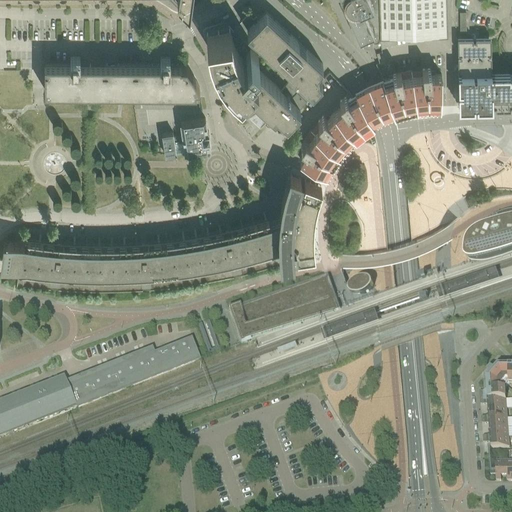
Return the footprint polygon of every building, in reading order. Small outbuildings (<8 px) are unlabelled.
[(343,0),(347,8),(353,23),(359,36),(369,32),(371,36),(371,37),(372,38),(373,38),(373,39),(374,39),(375,39),(376,39),(377,39),(378,38),(379,38),(380,37),(380,36),(381,36),(381,35),(381,33),(379,0),(343,0)] [(445,0),(379,0),(381,33),(382,33),(446,32),(445,0)] [(274,114),(274,115),(297,91),(307,99),(314,91),(313,90),(322,80),(322,79),(318,75),(315,72),(316,70),(323,63),(266,10),(261,16),(259,14),(254,19),(249,14),(216,49),(217,52),(221,61),(227,70),(234,78),(243,85),(243,86),(266,107),(274,114)] [(473,37),(458,37),(458,52),(461,52),(461,55),(458,55),(458,70),(461,70),(461,73),(458,73),(459,88),(462,88),(462,91),(459,91),(459,106),(474,106),(474,103),(477,103),(477,106),(492,105),(492,103),(495,103),(495,105),(510,105),(510,102),(511,102),(511,74),(510,75),(510,72),(492,72),(491,54),(489,54),(489,52),(491,52),(491,36),(476,36),(476,39),(473,39),(473,37)] [(45,63),(45,89),(76,89),(79,89),(80,89),(84,89),(89,89),(92,89),(97,89),(101,89),(105,89),(196,90),(196,86),(199,86),(199,87),(200,86),(197,80),(196,77),(193,72),(191,69),(187,64),(187,63),(170,63),(170,56),(161,56),(161,63),(159,63),(153,63),(135,63),(130,63),(123,63),(119,63),(118,63),(108,63),(105,63),(97,63),(92,63),(89,63),(84,63),(80,63),(80,56),(71,56),(71,63),(45,63)] [(405,104),(405,108),(412,106),(419,105),(426,104),(434,104),(441,104),(442,73),(431,73),(431,68),(422,69),(423,72),(413,72),(412,70),(401,72),(393,74),(394,76),(384,79),(383,77),(382,77),(372,81),(369,83),(359,88),(355,90),(356,92),(352,94),(348,97),(347,96),(340,101),(343,105),(342,105),(335,111),(328,118),(324,115),(318,121),(320,123),(314,131),(311,129),(305,138),(301,145),(305,148),(300,157),(328,171),(331,164),(335,158),(339,152),(344,147),(348,141),(353,136),(359,132),(365,127),(363,124),(366,122),(373,118),(383,113),(387,111),(397,107),(405,104)] [(96,113),(85,113),(83,211),(95,211),(96,113)] [(208,130),(206,117),(181,121),(183,134),(174,135),(173,130),(162,132),(166,154),(205,148),(210,148),(209,138),(210,137),(209,130),(208,130)] [(305,179),(304,182),(300,180),(301,177),(290,173),(286,187),(282,201),(285,202),(283,214),(281,214),(280,219),(272,222),(276,234),(280,234),(280,242),(281,253),(281,256),(281,257),(282,257),(282,256),(291,255),(291,256),(292,256),(292,257),(293,257),(292,253),(297,252),(297,255),(315,252),(313,240),(313,229),(314,218),(315,207),(318,196),(322,185),(305,179)] [(463,252),(463,254),(463,255),(464,256),(464,257),(465,258),(465,259),(466,259),(467,260),(468,260),(468,261),(476,260),(478,260),(478,259),(491,255),(501,252),(511,249),(511,248),(511,215),(511,216),(511,215),(501,218),(501,219),(489,223),(484,225),(479,227),(477,228),(473,230),(470,233),(468,236),(466,239),(464,244),(464,249),(463,252)] [(280,242),(280,234),(276,234),(272,222),(270,222),(269,220),(257,224),(245,228),(233,231),(233,229),(222,231),(222,233),(211,236),(198,238),(186,240),(174,242),(161,243),(149,245),(149,243),(138,243),(138,245),(126,246),(114,246),(101,246),(89,246),(64,245),(64,243),(54,242),(53,242),(53,244),(41,243),(28,241),(28,243),(10,241),(10,242),(5,241),(2,260),(8,261),(7,261),(7,262),(20,264),(17,285),(36,288),(60,290),(74,291),(87,292),(101,292),(115,292),(128,291),(142,291),(153,290),(166,289),(179,287),(193,285),(206,283),(220,280),(243,275),(256,272),(270,268),(283,264),(281,257),(281,256),(281,253),(280,242)] [(229,313),(240,345),(253,341),(339,310),(352,306),(351,304),(346,291),(347,290),(349,292),(351,293),(352,294),(354,294),(356,294),(357,293),(363,291),(365,290),(367,288),(369,286),(369,285),(370,284),(370,283),(370,282),(370,280),(369,279),(368,278),(367,277),(366,276),(362,276),(359,276),(355,277),(353,278),(350,279),(348,281),(347,283),(346,285),(346,286),(346,287),(346,289),(340,273),(339,273),(328,277),(325,278),(229,313)] [(201,326),(197,327),(208,357),(220,353),(209,323),(201,326)] [(0,439),(195,362),(192,356),(190,352),(187,342),(99,376),(89,380),(83,383),(73,387),(68,389),(67,387),(66,386),(30,400),(29,399),(25,400),(26,402),(13,407),(12,404),(8,406),(9,408),(0,411),(0,439)] [(505,400),(505,391),(509,386),(511,385),(511,367),(509,368),(509,365),(498,365),(498,367),(494,371),(490,369),(487,373),(488,374),(490,376),(486,380),(486,381),(484,381),(484,392),(487,392),(487,395),(487,402),(505,400)] [(506,410),(505,400),(487,402),(483,402),(480,402),(480,406),(484,405),(485,404),(487,404),(488,405),(488,411),(506,410)] [(507,419),(506,410),(488,411),(488,417),(489,418),(486,419),(485,418),(481,418),(481,421),(507,419)] [(508,429),(507,419),(481,421),(482,425),(485,425),(487,423),(489,423),(489,425),(489,430),(508,429)] [(508,439),(508,429),(489,430),(490,436),(490,437),(488,438),(486,437),(483,437),(483,440),(508,439)] [(509,448),(508,439),(483,440),(483,444),(487,444),(488,443),(490,442),(490,444),(491,450),(509,448)] [(507,478),(507,462),(496,462),(496,482),(501,482),(501,478),(507,478)] [(17,482),(20,491),(40,483),(36,474),(17,482)]
